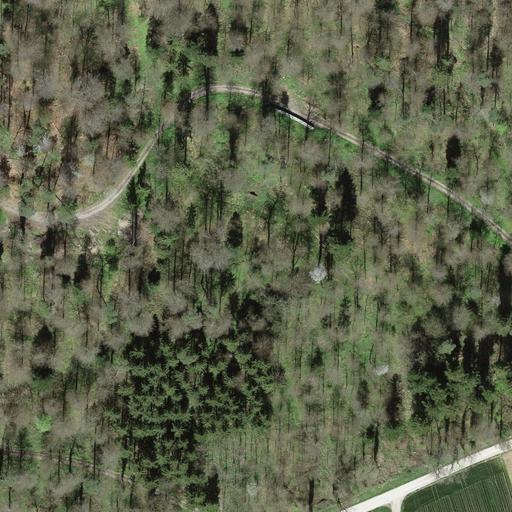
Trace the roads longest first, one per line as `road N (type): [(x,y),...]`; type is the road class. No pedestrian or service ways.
road 1 (track): [(511,242),(452,192),(299,109),(222,87),(203,89),(170,113),(130,177),(91,213),(33,218),(0,206)]
road 2 (track): [(196,511),(130,479),(0,450)]
road 3 (track): [(511,441),(393,492)]
